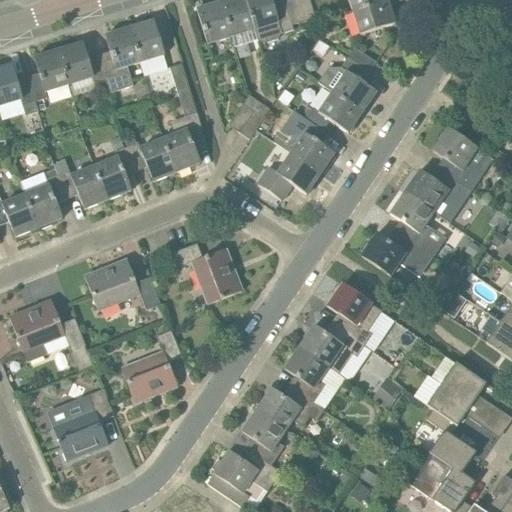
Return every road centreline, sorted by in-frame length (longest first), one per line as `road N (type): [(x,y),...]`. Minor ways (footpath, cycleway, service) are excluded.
road 1 (residential): [(306,257),(165,468),(148,486),(92,511)]
road 2 (residential): [(0,279),(198,202),(230,209),(306,257)]
road 3 (residential): [(437,0),(446,33),(436,69),(306,257)]
